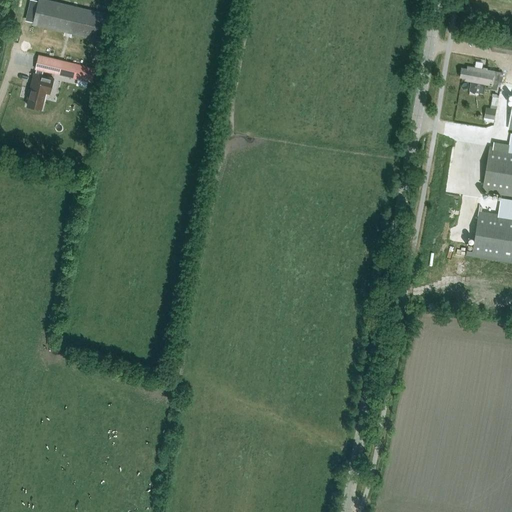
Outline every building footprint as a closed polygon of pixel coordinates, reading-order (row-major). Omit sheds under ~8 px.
[(38,0),(33,25),(89,38),(102,41),(108,14),(50,0),(38,0)] [(491,50),(511,53),(511,38),(494,35),(491,50)] [(92,82),(95,68),(48,57),(44,71),(92,82)] [(465,77),(464,80),(497,86),(500,72),(467,66),(467,69),(462,68),(460,76),(465,77)] [(30,95),(28,105),(42,109),(46,92),(50,93),(54,78),(34,73),(29,94),(30,95)] [(486,107),(484,120),(493,122),(496,109),(486,107)] [(482,191),(511,195),(511,149),(489,146),(482,191)] [(511,216),(479,211),(472,256),(511,262),(511,216)]
